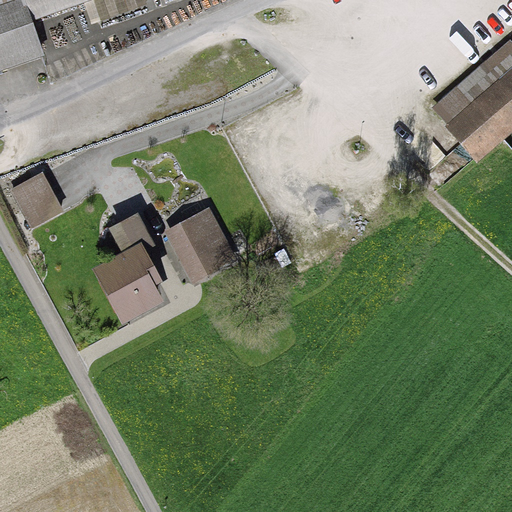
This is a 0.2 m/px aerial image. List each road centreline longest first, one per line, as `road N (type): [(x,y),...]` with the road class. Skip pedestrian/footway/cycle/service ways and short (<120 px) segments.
road 1 (track): [(511,269),(231,21)]
road 2 (residential): [(0,228),(151,511)]
road 3 (track): [(275,0),(0,130)]
